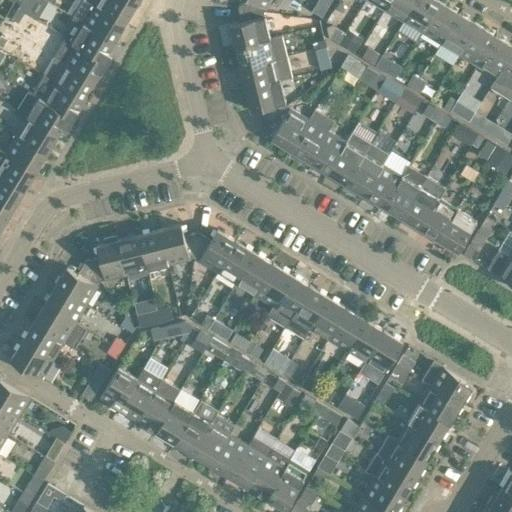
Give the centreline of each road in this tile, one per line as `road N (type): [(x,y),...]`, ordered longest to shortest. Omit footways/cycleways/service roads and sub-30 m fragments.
road 1 (residential): [(511,344),(207,160)]
road 2 (residential): [(0,291),(62,195),(207,160)]
road 3 (residential): [(207,160),(176,0)]
road 4 (residential): [(247,509),(114,429)]
road 5 (residential): [(114,429),(0,365)]
road 6 (residential): [(511,414),(462,499),(443,511)]
